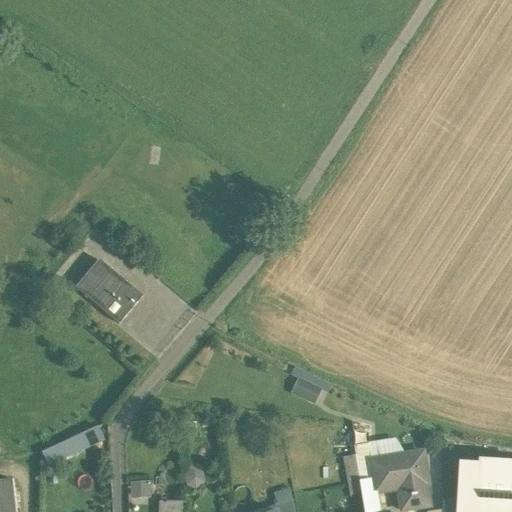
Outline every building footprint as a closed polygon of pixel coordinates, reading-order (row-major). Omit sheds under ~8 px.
[(142,297),(98,261),(75,289),(119,325),(142,297)] [(330,387),(295,369),(291,376),(298,380),(292,395),(313,405),(320,391),(327,394),(330,387)] [(99,426),(42,450),(49,465),(106,441),(99,426)] [(368,446),(354,448),(356,459),(360,483),(369,481),(371,493),(375,492),(370,461),(368,446)] [(422,453),(370,461),(375,492),(398,489),(401,510),(429,506),(426,485),(427,485),(422,453)] [(356,459),(344,461),(352,511),(364,511),(360,483),(356,459)] [(481,468),(459,467),(457,505),(457,507),(456,511),(511,511),(511,463),(481,463),(481,468)] [(132,482),(132,497),(151,496),(150,481),(132,482)] [(364,511),(377,511),(375,492),(371,493),(369,481),(360,483),(364,511)] [(15,511),(12,482),(0,483),(0,511),(15,511)] [(182,511),(182,502),(160,502),(159,511),(182,511)]
